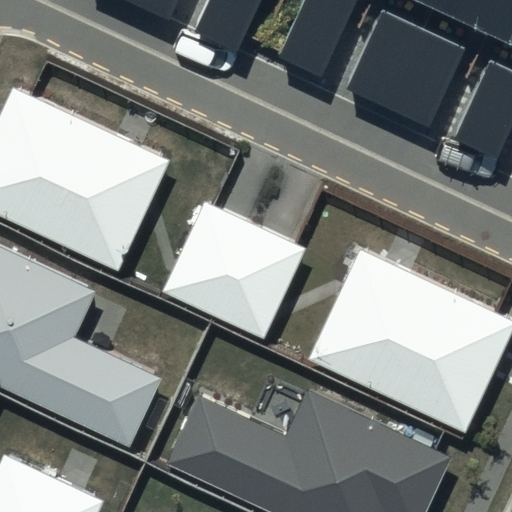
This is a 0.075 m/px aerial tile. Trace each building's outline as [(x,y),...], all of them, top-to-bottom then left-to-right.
[(511,0),(467,0),(511,20),(511,0)] [(162,147),(7,73),(0,87),(0,201),(111,254),(162,147)] [(303,236),(203,189),(162,276),(261,323),(303,236)] [(511,307),(511,304),(357,233),(305,345),(461,417),(511,307)] [(89,277),(0,235),(0,370),(123,429),(154,364),(67,323),(89,277)] [(414,511),(447,441),(302,374),(282,419),(196,379),(164,449),(299,511),(377,511),(381,504),(398,511),(414,511)] [(0,511),(85,511),(98,486),(0,441),(0,511)]
